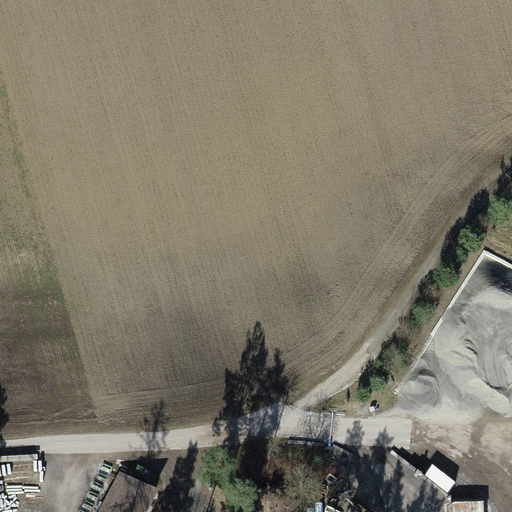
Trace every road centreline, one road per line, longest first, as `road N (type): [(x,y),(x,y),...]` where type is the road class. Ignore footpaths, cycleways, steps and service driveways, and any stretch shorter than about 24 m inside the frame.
road 1 (unclassified): [(0,449),(221,435),(286,416),(334,387)]
road 2 (track): [(511,171),(474,204),(334,387)]
